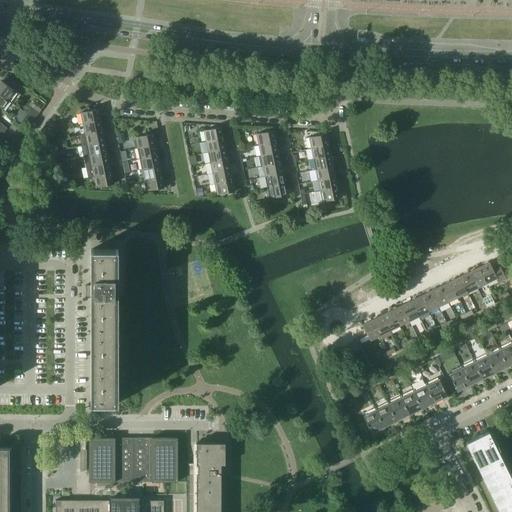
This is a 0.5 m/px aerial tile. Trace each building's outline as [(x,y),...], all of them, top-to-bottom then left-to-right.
[(1,81),(0,82),(0,93),(9,100),(15,91),(1,81)] [(0,107),(2,109),(9,100),(0,93),(0,107)] [(104,108),(80,113),(83,124),(100,120),(99,112),(101,112),(101,114),(105,114),(104,108)] [(100,120),(83,124),(85,134),(108,130),(107,124),(104,125),(104,128),(102,128),(100,120)] [(221,127),(204,130),(206,142),(229,137),(228,132),(225,132),(225,135),(223,135),(221,127)] [(104,141),(103,136),(103,133),(105,133),(106,136),(109,135),(108,130),(85,134),(79,136),(81,146),(104,141)] [(274,130),(256,134),(258,145),(282,140),(281,135),(277,136),(278,138),(275,139),(274,130)] [(159,132),(135,137),(137,148),(155,145),(153,137),(156,136),(156,139),(160,138),(159,132)] [(133,144),(131,133),(118,136),(121,147),(133,144)] [(326,134),(309,137),(311,148),(334,144),(333,138),(330,139),(330,142),(328,142),(326,134)] [(229,137),(206,142),(208,152),(225,149),(224,141),(226,140),(227,143),(230,142),(229,137)] [(282,140),(258,145),(261,155),(278,152),(276,144),(279,144),(279,146),(283,145),(282,140)] [(106,149),(106,147),(104,141),(81,146),(83,157),(113,151),(111,145),(108,146),(108,149),(106,149)] [(334,144),(311,148),(313,159),(331,155),(329,147),(331,147),(332,150),(335,149),(334,144)] [(155,145),(137,148),(140,159),(163,154),(162,149),(158,149),(159,152),(157,152),(155,145)] [(225,149),(208,152),(210,163),(234,158),(232,153),(229,153),(229,156),(227,156),(225,149)] [(109,163),(108,157),(107,155),(110,154),(110,157),(114,156),(113,151),(83,157),(85,167),(109,163)] [(278,152),(261,155),(263,166),(286,161),(285,156),(281,157),(282,159),(280,160),(278,152)] [(163,154),(140,159),(142,169),(159,166),(158,158),(160,157),(161,160),(164,159),(163,154)] [(331,155),(313,159),(315,169),(339,165),(337,159),(334,160),(334,163),(332,163),(331,155)] [(234,158),(210,163),(212,173),(230,170),(228,162),(231,161),(231,164),(235,163),(234,158)] [(286,161),(263,166),(265,177),(282,173),(281,165),(283,165),(284,167),(287,167),(286,161)] [(117,172),(116,167),(112,167),(113,170),(110,170),(109,163),(85,167),(88,178),(94,177),(117,172)] [(339,165),(315,169),(317,180),(335,176),(333,169),(336,168),(336,171),(340,170),(339,165)] [(159,166),(142,169),(144,180),(167,175),(166,170),(163,171),(163,173),(161,174),(159,166)] [(245,177),(259,176),(258,167),(244,168),(245,177)] [(230,170),(212,173),(214,184),(238,179),(237,174),(233,175),(234,177),(231,178),(230,170)] [(117,172),(94,177),(96,188),(113,184),(112,176),(114,175),(114,178),(118,177),(117,172)] [(282,173),(265,177),(267,187),(290,182),(289,177),(286,178),(286,180),(284,181),(282,173)] [(167,175),(144,180),(146,191),(164,187),(162,179),(164,179),(165,181),(168,180),(167,175)] [(335,176),(317,180),(320,191),(343,186),(342,181),(338,181),(339,184),(336,184),(335,176)] [(238,179),(214,184),(217,195),(234,191),(233,183),(235,183),(235,185),(239,184),(238,179)] [(290,182),(267,187),(269,198),(287,195),(285,186),(287,186),(288,188),(292,188),(290,182)] [(339,198),(338,192),(338,190),(340,189),(340,192),(344,191),(343,186),(320,191),(314,192),(316,202),(322,201),(322,202),(339,198)] [(307,203),(313,202),(311,192),(305,193),(307,203)] [(118,295),(118,286),(118,250),(90,250),(90,285),(85,285),(85,296),(90,296),(90,403),(118,403),(118,295)] [(493,270),(489,262),(479,267),(487,283),(496,278),(498,283),(506,279),(500,266),(493,270)] [(479,267),(469,272),(477,288),(487,283),(479,267)] [(469,272),(459,277),(467,292),(477,288),(469,272)] [(459,277),(450,281),(457,297),(467,292),(459,277)] [(450,281),(440,286),(448,302),(457,297),(450,281)] [(440,286),(430,291),(438,307),(448,302),(440,286)] [(430,291),(421,296),(428,312),(438,307),(430,291)] [(421,296),(411,300),(419,316),(428,312),(421,296)] [(411,300),(401,305),(409,321),(419,316),(411,300)] [(401,305),(392,310),(399,326),(409,321),(401,305)] [(399,326),(392,310),(382,315),(389,331),(399,326)] [(389,331),(382,315),(372,320),(380,335),(382,339),(391,335),(389,331)] [(380,335),(372,320),(362,325),(370,340),(380,335)] [(511,344),(511,343),(499,350),(507,367),(511,364),(511,344)] [(499,350),(486,356),(495,373),(507,367),(499,350)] [(486,356),(474,362),(482,379),(495,373),(486,356)] [(474,362),(462,368),(470,385),(482,379),(474,362)] [(462,368),(449,374),(457,391),(470,385),(462,368)] [(439,379),(426,385),(434,402),(447,396),(439,379)] [(426,385),(413,391),(422,408),(434,402),(426,385)] [(413,391),(401,398),(409,415),(422,408),(413,391)] [(401,398),(388,404),(396,421),(409,415),(401,398)] [(388,404),(376,410),(384,427),(396,421),(388,404)] [(376,410),(363,416),(371,433),(384,427),(376,410)] [(511,511),(511,480),(488,431),(466,441),(501,511),(511,511)] [(177,482),(177,437),(89,437),(89,482),(177,482)] [(196,443),(196,444),(195,511),(220,511),(221,464),(225,464),(225,443),(196,443)] [(0,511),(9,511),(9,468),(9,460),(9,449),(9,448),(0,447),(0,511)] [(438,496),(432,499),(438,510),(444,507),(438,496)] [(163,511),(163,500),(139,500),(139,497),(109,497),(109,506),(74,506),(74,500),(55,500),(55,511),(163,511)] [(432,499),(427,501),(432,511),(434,511),(438,510),(432,499)] [(432,511),(427,501),(421,504),(425,511),(432,511)]
